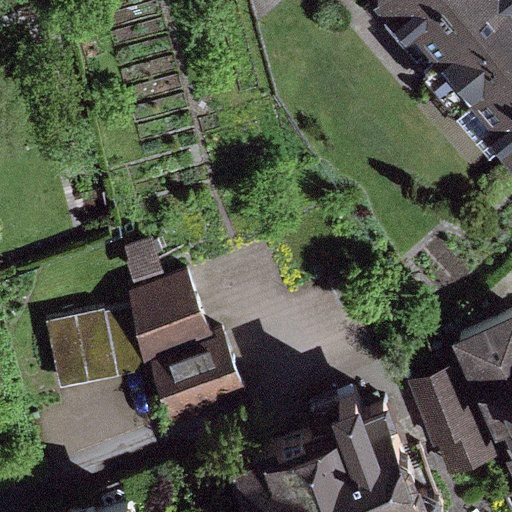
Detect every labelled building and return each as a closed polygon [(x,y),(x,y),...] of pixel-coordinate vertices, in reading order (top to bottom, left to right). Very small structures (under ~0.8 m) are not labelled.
[(511,0),(383,0),(391,9),(384,16),(415,53),(422,47),(430,56),(424,60),(453,94),(469,81),(492,108),(482,116),(511,151),(511,0)] [(152,230),(124,240),(136,272),(163,262),(152,230)] [(152,351),(172,415),(249,387),(223,317),(212,322),(188,262),(129,282),(144,353),(152,351)] [(511,298),(451,326),(474,378),(511,361),(511,298)] [(133,299),(48,316),(62,379),(146,362),(144,353),(133,299)] [(511,361),(474,378),(511,462),(511,361)] [(344,405),(235,448),(260,511),(406,511),(478,484),(433,369),(364,396),(356,374),(335,382),(344,405)] [(106,511),(98,491),(43,511),(137,511),(134,503),(111,511),(106,511)]
